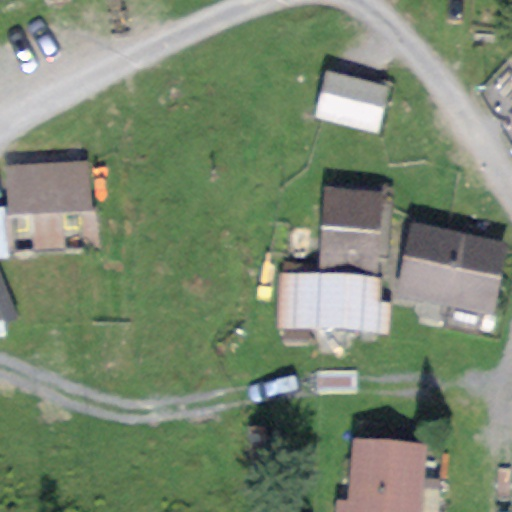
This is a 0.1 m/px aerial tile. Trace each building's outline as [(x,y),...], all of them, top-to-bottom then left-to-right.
[(389,89),(329,74),(318,118),(378,132),(389,89)] [(86,164),(8,167),(13,251),(98,250),(86,164)] [(382,197),(326,194),(322,264),(378,267),(382,197)] [(505,243),(417,227),(404,299),(492,314),(505,243)] [(380,282),(283,276),(280,322),(376,328),(380,282)] [(426,511),(429,445),(356,443),(353,511),(426,511)]
